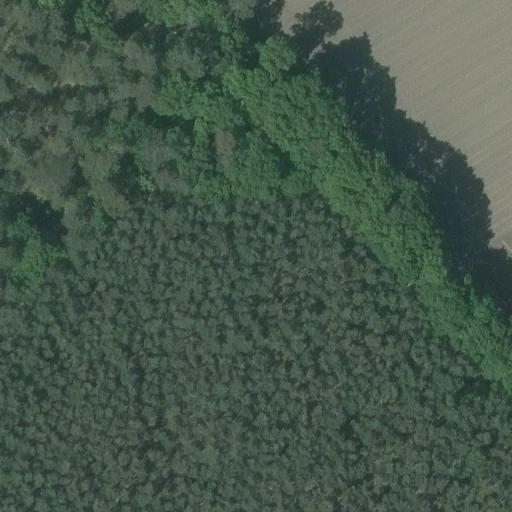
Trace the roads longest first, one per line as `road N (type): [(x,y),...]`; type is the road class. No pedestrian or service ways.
road 1 (track): [(320,194),(511,388)]
road 2 (track): [(320,194),(191,53),(173,20),(148,1)]
